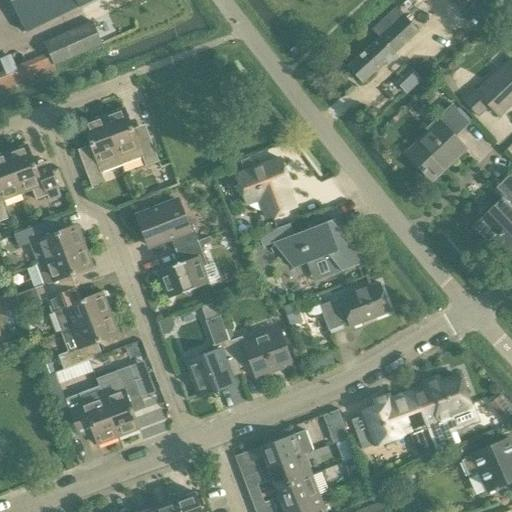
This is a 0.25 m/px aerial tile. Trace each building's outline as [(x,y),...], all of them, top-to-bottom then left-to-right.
[(9,0),(25,33),(93,0),(9,0)] [(372,30),(379,39),(379,38),(394,54),(418,31),(397,8),(372,30)] [(47,52),(53,65),(102,44),(92,21),(43,43),(47,52)] [(379,38),(379,39),(347,67),(362,83),(394,54),(379,38)] [(0,92),(55,70),(53,65),(47,52),(15,66),(10,53),(0,56),(0,61),(4,70),(0,71),(0,92)] [(499,116),(511,103),(511,62),(510,61),(477,93),(472,88),(461,100),(477,117),(489,106),(499,116)] [(402,83),(406,90),(423,79),(418,72),(402,83)] [(407,154),(432,180),(444,168),(441,165),(461,146),(453,138),(468,124),(450,105),(434,120),(438,124),(407,154)] [(124,109),(104,117),(122,164),(142,157),(146,167),(159,162),(147,131),(134,136),(124,109)] [(122,164),(104,117),(83,124),(93,152),(80,157),(91,187),(105,182),(101,172),(122,164)] [(27,146),(6,154),(21,193),(32,190),(36,201),(59,192),(60,195),(65,198),(68,197),(65,188),(66,188),(59,169),(51,172),(50,168),(37,173),(27,146)] [(21,193),(6,154),(0,156),(0,222),(8,220),(1,201),(21,193)] [(259,200),(266,219),(294,208),(287,189),(290,188),(280,159),(235,176),(245,205),(259,200)] [(473,227),(503,259),(511,249),(511,171),(495,188),(504,197),(473,227)] [(170,238),(174,251),(198,242),(192,228),(189,229),(178,201),(137,217),(148,246),(170,238)] [(307,264),(314,282),(340,271),(341,272),(365,263),(345,239),(339,241),(331,221),(272,244),(293,269),(307,264)] [(29,244),(37,264),(45,261),(84,246),(77,226),(50,236),(45,223),(14,235),(19,249),(29,244)] [(264,242),(295,234),(293,224),(262,232),(264,242)] [(198,242),(174,251),(179,264),(158,273),(168,299),(183,294),(190,296),(194,290),(208,284),(202,268),(207,266),(198,242)] [(39,303),(47,300),(70,291),(65,278),(92,267),(84,246),(45,261),(37,264),(45,285),(34,289),(39,303)] [(322,314),(329,331),(343,326),(341,322),(347,320),(350,328),(389,313),(379,285),(340,300),(342,305),(336,308),(334,302),(320,307),(317,299),(306,304),(307,307),(304,308),(308,316),(311,315),(312,318),(322,314)] [(55,312),(63,332),(110,314),(102,293),(75,303),(70,291),(47,300),(52,313),(55,312)] [(13,294),(2,298),(4,303),(11,307),(17,305),(14,297),(13,294)] [(295,303),(283,308),(290,326),(302,322),(295,303)] [(110,314),(63,332),(71,352),(58,357),(64,370),(96,358),(91,345),(118,335),(110,314)] [(222,314),(206,319),(215,343),(231,338),(222,314)] [(171,316),(158,321),(163,335),(170,333),(174,324),(171,316)] [(228,340),(228,341),(239,369),(250,365),(256,379),(275,371),(274,369),(290,363),(284,346),(295,341),(290,327),(278,332),(278,330),(244,343),(242,338),(229,343),(228,340)] [(239,369),(228,341),(212,347),(214,351),(187,362),(201,398),(226,389),(224,381),(241,375),(239,369)] [(124,390),(103,398),(118,437),(139,430),(129,403),(142,398),(130,367),(117,372),(124,390)] [(425,389),(413,394),(426,426),(471,409),(458,377),(440,383),(438,378),(423,383),(425,389)] [(118,437),(103,398),(92,402),(88,391),(66,400),(75,423),(87,419),(97,445),(118,437)] [(426,426),(413,394),(391,402),(387,392),(371,397),(374,403),(360,408),(362,412),(349,416),(361,446),(373,442),(375,447),(403,436),(402,434),(426,426)] [(511,411),(500,396),(488,405),(504,426),(511,422),(511,411)] [(340,408),(325,413),(335,445),(350,440),(340,408)] [(313,452),(305,431),(294,435),(294,433),(259,447),(245,453),(249,464),(263,458),(267,468),(302,454),(302,456),(313,452)] [(479,474),(487,493),(511,482),(511,444),(510,439),(471,456),(472,458),(463,463),(470,478),(479,474)] [(239,468),(249,464),(245,453),(234,457),(239,468)] [(302,456),(302,454),(267,468),(275,488),(310,475),(302,456)] [(407,473),(394,479),(399,489),(411,484),(407,473)] [(318,495),(310,475),(275,488),(283,508),(318,495)] [(250,498),(261,494),(258,486),(247,491),(250,498)] [(202,511),(195,494),(173,502),(177,511),(202,511)] [(254,508),(265,504),(261,494),(250,498),(254,508)] [(324,511),(318,495),(283,508),(283,511),(324,511)] [(384,501),(375,504),(378,511),(387,511),(388,511),(384,501)] [(177,511),(173,502),(154,509),(154,511),(177,511)]
